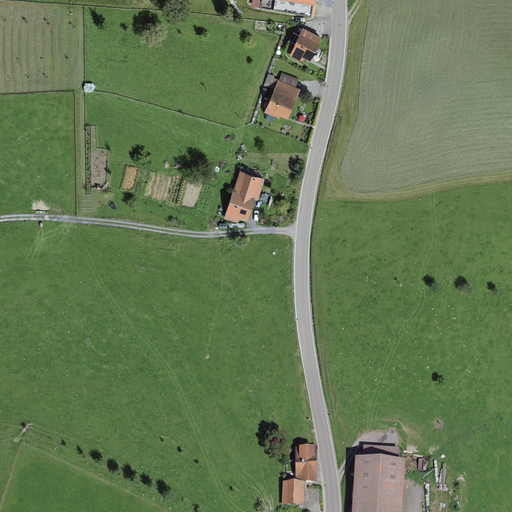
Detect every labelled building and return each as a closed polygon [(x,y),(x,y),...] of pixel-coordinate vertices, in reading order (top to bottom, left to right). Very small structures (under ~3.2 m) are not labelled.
[(261,0),(260,9),(312,18),(315,3),(303,1),(303,0),(261,0)] [(322,38),(304,29),(290,57),(300,62),(302,58),(311,62),(322,38)] [(282,73),(278,81),(295,88),(299,80),(282,73)] [(295,88),(278,81),(265,113),(279,119),(280,117),(288,120),(301,90),(295,88)] [(265,180),(240,171),(224,219),(238,223),(239,218),(248,221),(255,200),(258,201),(265,180)] [(313,483),(313,446),(299,446),(299,465),(295,465),(295,483),(300,483),(313,483)] [(397,511),(401,463),(357,460),(353,511),(397,511)] [(299,502),(300,483),(295,483),(282,482),(281,501),(299,502)]
